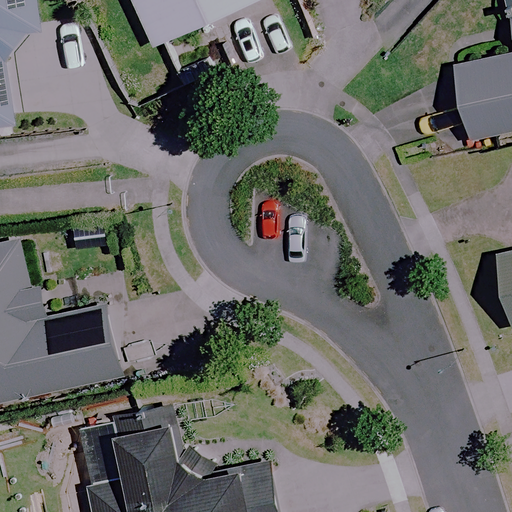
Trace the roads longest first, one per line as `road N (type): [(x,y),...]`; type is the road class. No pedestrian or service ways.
road 1 (residential): [(416,367),(255,279),(224,246),(209,199),(228,158),(263,134),(311,135),(347,169),(395,280)]
road 2 (residential): [(465,511),(416,367)]
